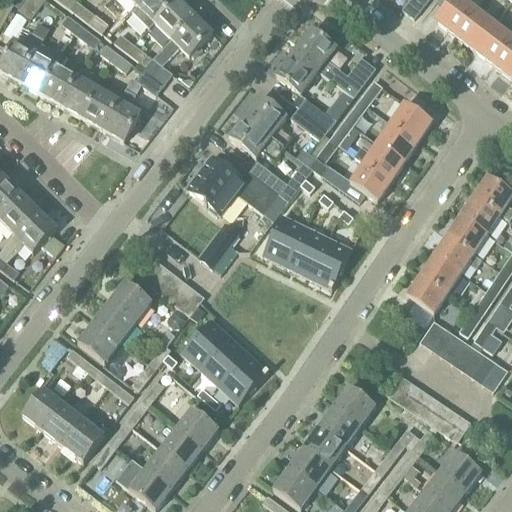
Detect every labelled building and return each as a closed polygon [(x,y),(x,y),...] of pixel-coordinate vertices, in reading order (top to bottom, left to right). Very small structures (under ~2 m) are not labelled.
[(30,25),(44,6),(36,0),(20,0),(13,10),(20,15),(18,16),(30,25)] [(49,0),(68,14),(74,6),(79,0),(49,0)] [(124,0),(136,12),(148,0),(124,0)] [(153,29),(176,5),(171,0),(148,0),(136,12),(153,29)] [(430,0),(413,0),(402,16),(413,24),(430,0)] [(454,41),(475,14),(455,0),(452,0),(434,25),(454,41)] [(170,46),(194,23),(176,5),(153,29),(170,46)] [(87,29),(94,20),(80,10),(73,19),(87,29)] [(472,55),(493,28),(475,14),(454,41),(472,55)] [(94,20),(87,29),(100,39),(107,30),(94,20)] [(74,40),(81,31),(67,21),(60,30),(73,40),(74,40)] [(194,23),(170,46),(188,63),(211,40),(194,23)] [(492,70),(511,43),(511,42),(493,28),(472,55),(492,70)] [(74,40),(73,40),(87,50),(94,41),(81,31),(74,40)] [(293,59),(317,78),(328,86),(339,73),(328,64),(334,56),(310,37),(293,59)] [(0,77),(18,88),(35,59),(43,44),(32,38),(24,53),(13,47),(0,69),(0,77)] [(132,50),(132,49),(120,40),(113,50),(125,59),(132,50)] [(511,84),(511,83),(511,43),(492,70),(511,84)] [(132,50),(125,59),(140,69),(147,60),(132,49),(132,50)] [(113,68),(119,60),(106,50),(99,59),(112,69),(113,68)] [(39,100),(56,71),(35,59),(18,88),(39,100)] [(298,101),(317,78),(293,59),(275,83),(298,101)] [(113,68),(112,69),(126,79),(133,70),(119,60),(113,68)] [(144,75),(163,90),(172,79),(151,64),(144,75)] [(353,104),(375,74),(365,67),(343,97),(353,104)] [(60,112),(77,83),(56,71),(39,100),(60,112)] [(97,95),(86,89),(91,80),(82,75),(77,83),(60,112),(81,124),(97,95)] [(155,101),(163,90),(144,75),(135,86),(134,86),(155,101)] [(364,99),(372,105),(383,91),(375,85),(364,99)] [(101,136),(118,107),(97,95),(81,124),(101,136)] [(118,107),(101,136),(123,148),(139,119),(128,113),(135,100),(126,96),(119,108),(118,107)] [(298,114),(328,136),(335,127),(305,104),(298,114)] [(244,123),(282,152),(290,142),(279,134),(285,126),(258,105),(244,123)] [(166,122),(172,112),(161,106),(155,116),(166,122)] [(354,128),(364,115),(357,109),(346,123),(354,128)] [(392,127),(420,146),(432,129),(404,110),(392,127)] [(320,147),(328,136),(298,114),(290,125),(320,147)] [(272,165),(282,152),(244,123),(228,144),(255,165),(261,157),(272,165)] [(344,142),(354,128),(346,123),(335,137),(344,142)] [(407,165),(420,146),(392,127),(379,146),(407,165)] [(394,183),(407,165),(379,146),(366,164),(394,183)] [(324,168),(334,154),(326,148),(316,162),(324,168)] [(493,174),(494,152),(474,150),(472,172),(493,174)] [(223,157),(215,167),(211,165),(187,196),(221,221),(239,197),(266,218),(280,199),(223,157)] [(329,173),(324,168),(316,162),(307,173),(321,184),(329,173)] [(377,209),(394,183),(366,164),(349,189),(377,209)] [(250,177),(280,199),(288,189),(258,166),(250,177)] [(0,218),(20,198),(2,180),(0,182),(0,218)] [(473,202),(501,221),(511,205),(511,198),(487,182),(473,202)] [(304,185),(300,191),(309,198),(314,192),(304,185)] [(0,225),(14,240),(38,216),(20,198),(0,218),(0,225)] [(323,199),(318,206),(327,213),(332,206),(323,199)] [(266,218),(264,220),(273,226),(288,206),(279,200),(279,201),(266,218)] [(488,241),(501,221),(473,202),(460,222),(488,241)] [(38,216),(14,240),(32,258),(56,233),(38,216)] [(344,216),(339,222),(347,229),(352,223),(344,216)] [(282,221),(262,260),(286,272),(305,232),(282,221)] [(474,261),(488,241),(460,222),(446,242),(474,261)] [(222,232),(198,263),(212,274),(236,243),(222,232)] [(305,232),(286,272),(309,283),(328,244),(305,232)] [(511,257),(511,237),(502,251),(511,257)] [(461,281),(474,261),(446,242),(432,262),(461,281)] [(328,244),(309,283),(333,295),(352,255),(328,244)] [(511,274),(511,257),(503,268),(511,274)] [(0,261),(0,276),(12,285),(19,277),(0,261)] [(447,300),(461,281),(432,262),(419,281),(447,300)] [(203,302),(155,266),(140,284),(188,321),(203,302)] [(433,321),(447,300),(419,281),(405,302),(433,321)] [(8,291),(0,285),(0,297),(2,299),(8,291)] [(140,285),(133,294),(146,304),(153,295),(140,285)] [(494,303),(501,292),(491,285),(484,296),(494,303)] [(474,305),(483,292),(472,286),(464,299),(474,305)] [(108,307),(135,328),(151,308),(146,304),(133,294),(124,287),(108,307)] [(511,309),(511,296),(509,294),(500,308),(509,314),(511,309)] [(486,315),(494,303),(484,296),(476,307),(486,315)] [(120,348),(135,328),(108,307),(93,326),(120,348)] [(491,321),(500,327),(509,314),(500,308),(491,321)] [(173,316),(168,323),(169,330),(174,333),(181,332),(184,328),(186,325),(184,318),(180,315),(173,316)] [(468,341),(476,330),(466,323),(458,334),(468,341)] [(103,370),(120,348),(93,326),(76,348),(103,370)] [(210,326),(181,358),(200,376),(230,344),(210,326)] [(492,397),(503,381),(506,377),(479,359),(469,353),(432,328),(418,349),(492,397)] [(483,352),(492,339),(483,333),(474,346),(483,352)] [(167,352),(173,342),(167,338),(160,347),(163,350),(167,352)] [(57,343),(37,367),(49,376),(69,352),(57,343)] [(230,344),(200,376),(219,394),(249,361),(230,344)] [(474,346),(469,353),(479,359),(483,352),(474,346)] [(147,369),(155,375),(162,365),(170,355),(167,352),(163,350),(147,369)] [(86,377),(92,370),(73,355),(67,363),(76,370),(86,377)] [(167,359),(162,365),(171,373),(176,367),(167,359)] [(249,361),(219,394),(238,411),(268,379),(249,361)] [(76,370),(71,376),(81,383),(86,377),(76,370)] [(106,393),(112,385),(92,370),(86,377),(106,393)] [(139,397),(152,379),(145,373),(131,390),(139,397)] [(410,387),(400,380),(386,400),(396,407),(410,387)] [(112,385),(106,393),(127,409),(133,401),(112,385)] [(145,400),(152,406),(163,391),(156,385),(145,400)] [(419,393),(410,387),(396,407),(406,413),(419,393)] [(331,413),(359,433),(374,412),(347,391),(331,413)] [(41,436),(62,409),(41,393),(20,420),(41,436)] [(202,393),(196,400),(206,408),(211,402),(202,393)] [(429,400),(419,393),(406,413),(415,420),(429,400)] [(438,406),(429,400),(415,420),(425,427),(438,406)] [(211,402),(206,408),(215,415),(220,409),(211,402)] [(447,413),(438,406),(425,427),(434,433),(447,413)] [(61,452),(82,425),(62,409),(41,436),(61,452)] [(132,432),(143,417),(136,411),(125,426),(132,432)] [(344,453),(359,433),(331,413),(316,433),(344,453)] [(458,420),(447,413),(434,433),(445,439),(458,420)] [(177,432),(204,454),(218,435),(191,414),(177,432)] [(469,428),(458,420),(445,439),(456,448),(469,428)] [(82,425),(61,452),(82,467),(103,441),(82,425)] [(121,447),(132,432),(125,426),(113,441),(121,447)] [(187,475),(204,454),(177,432),(160,454),(187,475)] [(329,474),(344,453),(316,433),(301,454),(329,474)] [(405,453),(414,443),(404,435),(396,446),(405,453)] [(417,448),(424,453),(434,441),(427,435),(417,448)] [(100,474),(111,459),(104,453),(93,468),(100,474)] [(171,494),(187,475),(160,454),(144,473),(171,494)] [(315,494),(329,474),(301,454),(287,474),(315,494)] [(437,477),(464,499),(481,478),(453,457),(437,477)] [(383,482),(392,470),(382,463),(373,474),(383,482)] [(404,483),(415,468),(408,463),(396,477),(404,483)] [(149,511),(157,511),(171,494),(144,473),(127,495),(149,511)] [(294,511),(301,511),(315,494),(287,474),(271,495),(294,511)] [(375,493),(383,482),(373,474),(365,485),(375,493)] [(392,497),(404,483),(396,477),(385,491),(392,497)] [(440,511),(454,511),(464,499),(437,477),(421,497),(440,511)] [(378,511),(387,501),(379,496),(366,511),(378,511)] [(440,511),(421,497),(409,511),(440,511)] [(269,511),(283,511),(268,501),(263,507),(269,511)] [(359,511),(363,507),(356,501),(347,511),(359,511)]
